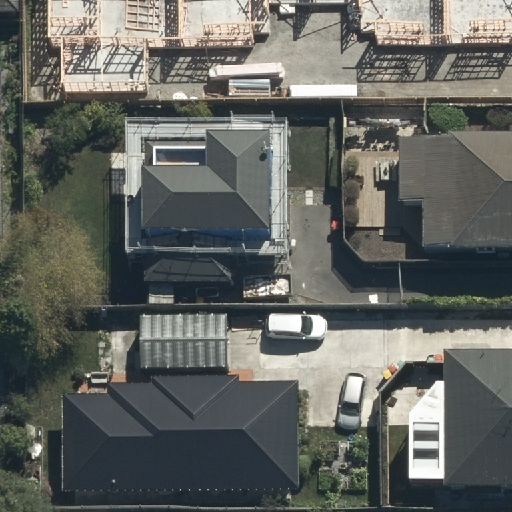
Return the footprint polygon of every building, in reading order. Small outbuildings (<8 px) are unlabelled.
[(0,0),(0,32),(18,32),(18,0),(0,0)] [(511,0),(48,0),(49,43),(64,43),(64,91),(147,90),(146,46),(267,45),(266,6),(360,5),(361,44),(511,42),(511,0)] [(206,142),(143,142),(144,281),(232,280),(231,230),(269,230),(268,130),(206,130),(206,142)] [(430,202),(428,260),(511,263),(511,151),(399,147),(397,201),(430,202)] [(224,314),(140,315),(140,368),(225,367),(224,314)] [(382,320),(256,318),(256,376),(382,376),(382,320)] [(511,500),(511,369),(447,370),(448,501),(511,500)] [(61,394),(63,490),(298,488),(297,381),(105,383),(105,393),(61,394)]
